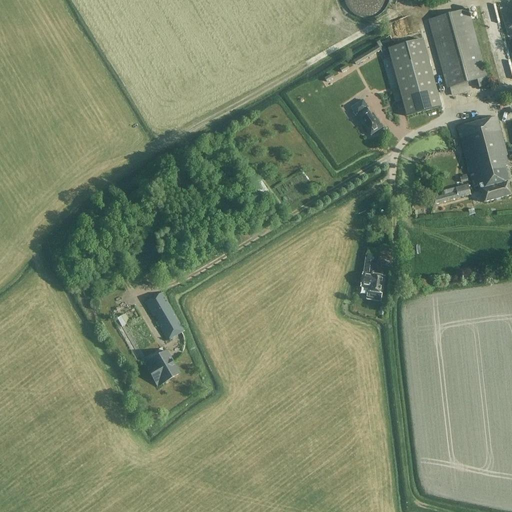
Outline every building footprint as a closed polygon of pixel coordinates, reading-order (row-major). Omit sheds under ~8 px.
[(428,20),(447,88),(477,80),(479,89),(489,86),(468,9),(428,20)] [(441,107),(422,40),(388,49),(406,117),(441,107)] [(380,51),(385,59),(388,57),(379,42),(376,44),(377,46),(353,61),(355,65),(380,51)] [(347,65),(339,70),(342,74),(349,69),(347,65)] [(331,74),(324,79),(326,83),(334,78),(331,74)] [(367,109),(362,100),(350,108),(356,117),(357,116),(361,121),(361,122),(370,136),(382,127),(372,114),(370,115),(366,110),(367,109)] [(510,166),(506,155),(508,154),(497,116),(456,128),(468,169),(470,168),(474,181),(472,182),(474,188),(479,187),(485,205),(511,197),(511,196),(509,186),(510,185),(505,168),(510,166)] [(269,193),(259,180),(253,184),(262,198),(269,193)] [(434,198),(435,205),(471,196),(468,185),(455,188),(456,192),(434,198)] [(376,269),(378,256),(366,254),(364,268),(364,273),(362,272),(360,287),(368,288),(367,291),(381,293),(384,276),(375,275),(376,269)] [(156,323),(167,341),(184,332),(162,293),(145,303),(153,317),(155,316),(158,322),(156,323)] [(118,316),(120,325),(129,323),(127,314),(118,316)] [(144,365),(157,388),(181,374),(167,351),(144,365)]
